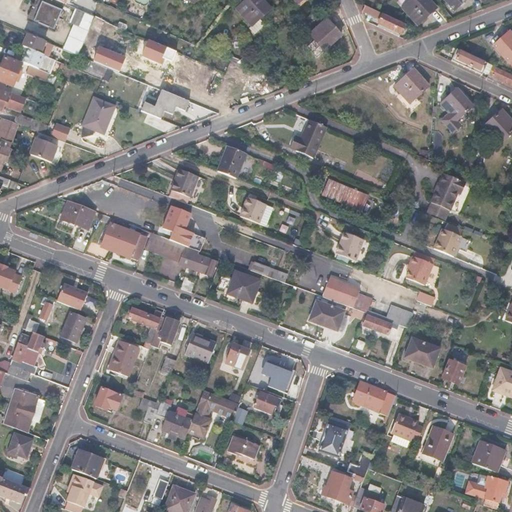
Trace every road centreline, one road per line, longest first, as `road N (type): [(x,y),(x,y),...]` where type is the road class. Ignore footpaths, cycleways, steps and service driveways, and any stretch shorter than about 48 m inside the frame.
road 1 (residential): [(0,207),(373,62)]
road 2 (residential): [(274,501),(68,420)]
road 3 (tertiary): [(121,282),(322,356)]
road 4 (tertiary): [(322,356),(511,429)]
road 5 (residential): [(274,501),(322,356)]
road 6 (residential): [(68,420),(121,282)]
road 7 (tertiary): [(0,232),(121,282)]
